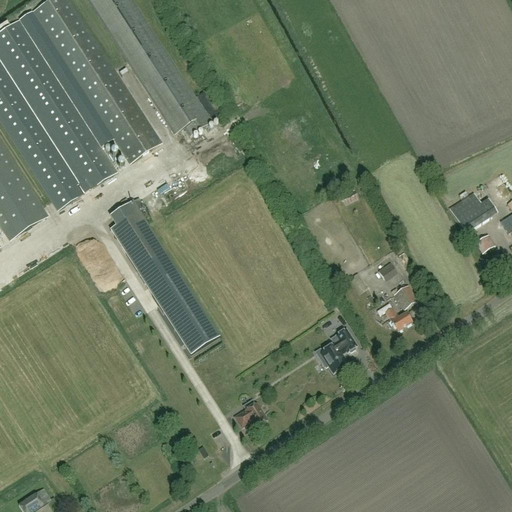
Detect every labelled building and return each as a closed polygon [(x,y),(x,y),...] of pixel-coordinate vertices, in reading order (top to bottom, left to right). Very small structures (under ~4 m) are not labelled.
[(161,145),(67,0),(53,0),(32,14),(114,140),(130,165),(161,145)] [(130,0),(86,0),(174,136),(185,130),(190,138),(211,125),(130,0)] [(114,140),(32,14),(26,18),(107,145),(114,140)] [(107,145),(26,18),(19,23),(100,149),(107,145)] [(80,187),(0,63),(0,122),(58,212),(117,175),(100,149),(19,23),(0,35),(0,52),(85,183),(80,187)] [(85,183),(0,52),(0,63),(80,187),(85,183)] [(223,135),(227,144),(233,141),(228,132),(223,135)] [(0,144),(0,227),(10,243),(48,219),(0,144)] [(158,212),(178,200),(170,187),(150,199),(158,212)] [(357,195),(345,199),(347,205),(359,201),(357,195)] [(465,237),(497,216),(488,202),(481,206),(474,195),(449,211),(465,237)] [(220,339),(166,255),(140,214),(146,210),(140,201),(112,218),(118,227),(111,232),(137,273),(191,358),(220,339)] [(482,257),(495,249),(488,238),(475,246),(482,257)] [(390,266),(378,274),(385,285),(398,276),(390,266)] [(408,288),(394,298),(404,312),(418,303),(408,288)] [(392,310),(385,314),(390,322),(397,334),(412,325),(406,316),(399,320),(397,317),(392,310)] [(342,358),(356,349),(346,332),(336,338),(340,344),(335,347),(334,346),(320,355),(324,361),(321,363),(325,370),(328,368),(333,376),(337,373),(338,375),(345,370),(344,369),(347,366),(342,358)] [(246,412),(244,413),(245,414),(235,420),(242,430),(251,424),(255,430),(257,429),(258,431),(263,428),(262,426),(267,423),(257,406),(255,407),(252,403),(243,408),(246,412)] [(208,458),(203,449),(198,452),(204,461),(208,458)] [(18,507),(21,511),(35,511),(51,502),(43,490),(18,507)]
